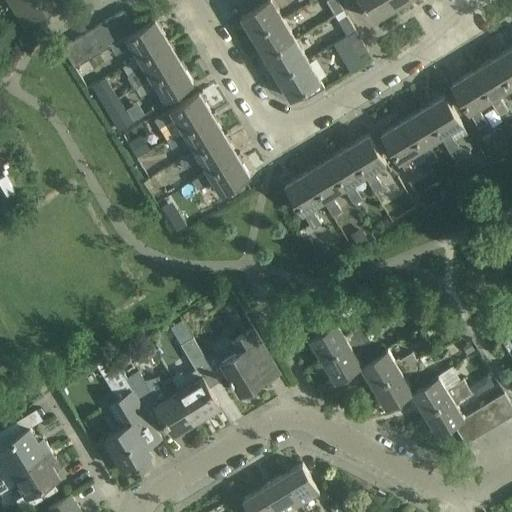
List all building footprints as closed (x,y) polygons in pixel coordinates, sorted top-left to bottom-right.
[(8,0),(25,26),(51,11),(54,16),(68,8),(63,0),(8,0)] [(265,0),(237,0),(246,13),(266,1),(265,0)] [(267,0),(266,1),(246,13),(241,15),(254,36),(284,18),(272,0),(267,0)] [(344,9),(338,0),(327,0),(326,0),(335,15),(344,9)] [(361,0),(373,20),(394,7),(389,0),(361,0)] [(137,30),(124,10),(114,16),(127,36),(137,30)] [(127,36),(114,16),(104,22),(116,42),(127,36)] [(356,30),(348,16),(339,21),(347,35),(356,30)] [(266,57),(296,38),(284,18),(254,36),(266,57)] [(127,36),(116,42),(111,46),(116,54),(132,45),(139,56),(168,39),(156,19),(137,30),(127,36)] [(116,42),(104,22),(94,28),(106,49),(111,46),(116,42)] [(106,49),(94,28),(83,34),(96,55),(106,49)] [(369,51),(363,41),(356,30),(347,35),(346,36),(350,43),(352,42),(360,56),(369,51)] [(96,55),(83,34),(73,41),(86,61),(96,55)] [(279,77),(308,59),(296,38),(266,57),(279,77)] [(139,56),(123,66),(129,75),(144,66),(152,77),(181,60),(168,39),(139,56)] [(86,61),(73,41),(63,47),(75,67),(86,61)] [(511,46),(493,58),(511,87),(511,89),(511,46)] [(511,87),(493,58),(472,71),(490,99),(499,115),(508,110),(499,95),(511,87)] [(309,59),(279,77),(291,98),(302,92),(305,98),(325,86),(321,80),(309,59)] [(194,81),(181,60),(152,77),(136,87),(141,96),(157,86),(165,99),(194,81)] [(490,99),(472,71),(452,83),(479,127),(487,122),(478,107),(490,99)] [(176,118),(183,130),(212,112),(200,92),(155,119),(160,127),(176,118)] [(445,94),(423,108),(441,136),(450,152),(458,146),(449,131),(462,123),(445,94)] [(441,136),(423,108),(403,120),(420,148),(429,164),(437,159),(428,143),(441,136)] [(225,133),(212,112),(183,130),(168,139),(173,148),(189,138),(196,150),(225,133)] [(420,148),(403,120),(383,132),(409,176),(417,171),(408,156),(420,148)] [(237,153),(225,133),(196,150),(180,160),(185,168),(201,159),(208,171),(237,153)] [(369,133),(348,146),(365,175),(375,191),(383,186),(374,170),(387,162),(369,133)] [(365,175),(348,146),(327,159),(345,188),(354,203),(363,198),(353,183),(365,175)] [(237,153),(208,171),(192,180),(198,189),(213,179),(221,192),(250,175),(237,153)] [(345,188),(327,159),(306,171),(324,200),(334,216),(342,211),(333,195),(345,188)] [(324,200),(306,171),(286,184),(313,228),(322,223),(312,207),(324,200)] [(382,218),(393,234),(414,220),(403,204),(382,218)] [(323,358),(367,332),(362,325),(346,334),(337,321),(310,337),(323,358)] [(241,392),(267,376),(261,366),(272,359),(253,328),(236,339),(242,349),(223,361),(218,353),(207,359),(211,365),(220,380),(230,374),(241,392)] [(371,339),(367,332),(323,358),(336,380),(361,364),(363,363),(354,349),(371,339)] [(211,365),(207,359),(193,337),(181,345),(199,373),(211,365)] [(374,385),(417,358),(413,351),(397,361),(388,348),(363,363),(361,364),(374,385)] [(422,366),(417,358),(374,385),(387,406),(413,391),(414,390),(405,376),(422,366)] [(425,412),(485,375),(492,371),(488,364),(447,388),(439,374),(414,390),(413,391),(425,412)] [(87,397),(119,383),(113,369),(81,383),(87,397)] [(175,432),(198,418),(172,377),(163,383),(166,388),(155,395),(139,369),(127,377),(157,426),(167,420),(175,432)] [(221,404),(211,387),(203,375),(190,383),(183,371),(172,377),(198,418),(221,404)] [(468,385),(425,412),(438,433),(454,423),(464,417),(465,416),(458,404),(461,403),(461,400),(473,393),(468,385)] [(107,439),(97,445),(108,464),(118,457),(124,466),(152,450),(148,444),(162,437),(162,436),(152,419),(134,390),(117,400),(110,404),(123,426),(106,437),(107,439)] [(511,415),(511,403),(505,392),(495,398),(507,419),(511,415)] [(507,419),(495,398),(484,404),(497,425),(507,419)] [(497,425),(484,404),(474,411),(487,431),(497,425)] [(487,431),(474,411),(465,416),(464,417),(477,437),(487,431)] [(477,437),(464,417),(454,423),(466,444),(477,437)] [(42,444),(30,426),(23,430),(17,420),(0,430),(0,449),(6,459),(0,462),(0,477),(50,447),(47,441),(42,444)] [(54,453),(50,447),(0,477),(0,492),(19,480),(27,493),(17,499),(17,504),(20,508),(24,510),(59,488),(53,478),(60,474),(48,456),(54,453)] [(303,463),(283,475),(300,502),(320,490),(303,463)] [(283,511),(300,502),(283,475),(264,487),(278,511),(283,511)] [(278,511),(264,487),(244,499),(251,511),(278,511)] [(80,508),(71,493),(48,508),(50,511),(76,511),(75,511),(80,508)] [(378,509),(375,510),(375,511),(391,511),(392,511),(387,503),(378,509)]
